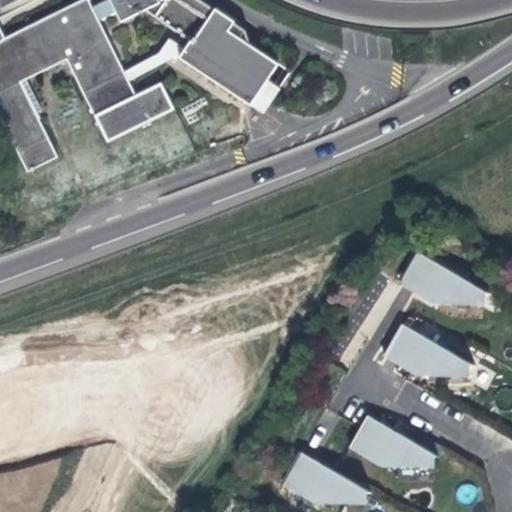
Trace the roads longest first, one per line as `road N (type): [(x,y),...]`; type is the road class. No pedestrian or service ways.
road 1 (motorway): [(0,263),(284,155),(435,87),(511,42)]
road 2 (residential): [(370,380),(511,458)]
road 3 (motorway): [(485,0),(445,11),(360,0)]
